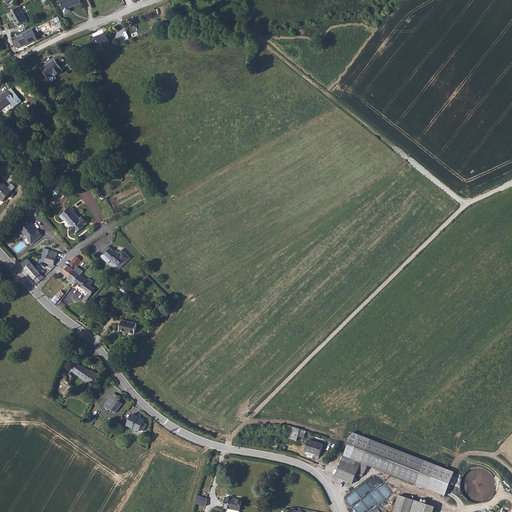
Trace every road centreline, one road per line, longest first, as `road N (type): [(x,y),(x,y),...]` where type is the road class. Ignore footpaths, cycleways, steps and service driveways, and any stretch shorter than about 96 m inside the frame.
road 1 (unclassified): [(0,252),(161,418),(203,441),(304,466),(322,478),(337,511)]
road 2 (track): [(511,181),(462,205),(251,415)]
road 3 (track): [(247,0),(268,50),(462,205)]
road 4 (residential): [(0,71),(62,36),(158,0)]
road 5 (unknown): [(34,290),(84,242),(156,201)]
